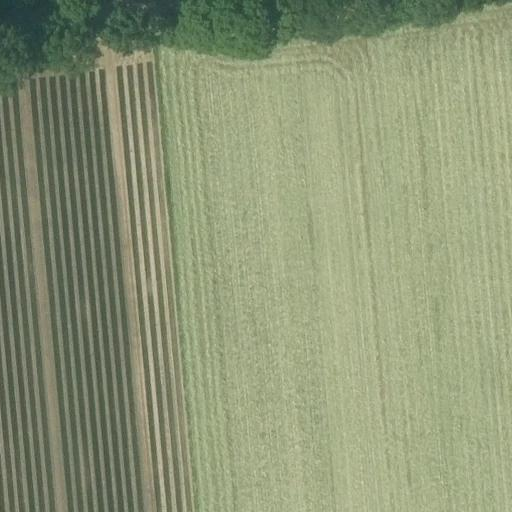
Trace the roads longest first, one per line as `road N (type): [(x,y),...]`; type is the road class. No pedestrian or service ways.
road 1 (track): [(204,511),(162,2)]
road 2 (unclassified): [(180,0),(0,24)]
